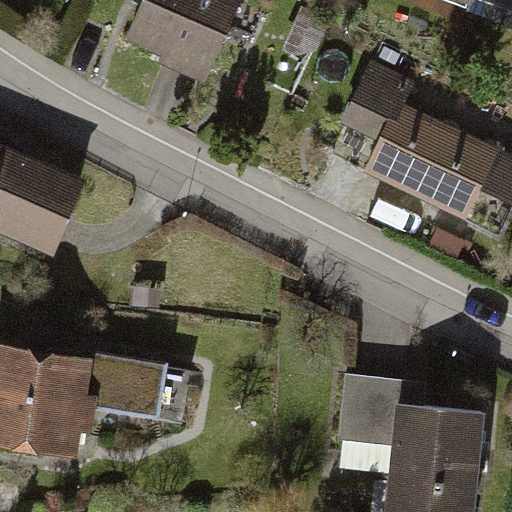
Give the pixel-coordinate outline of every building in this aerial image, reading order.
[(154,0),(131,51),(213,87),(252,0),(154,0)] [(511,31),(511,0),(441,0),(440,5),(511,31)] [(419,89),(374,69),(346,129),(385,147),(370,179),(508,241),(511,232),(511,154),(410,108),(419,89)] [(95,186),(0,146),(0,242),(61,268),(95,186)] [(173,291),(137,290),(137,306),(173,306),(173,291)] [(106,367),(0,349),(0,454),(84,469),(89,440),(103,442),(107,420),(165,429),(167,418),(182,421),(189,381),(174,378),(175,368),(108,357),(106,367)] [(436,386),(356,376),(343,479),(396,486),(392,511),(482,511),(494,423),(433,415),(436,386)]
